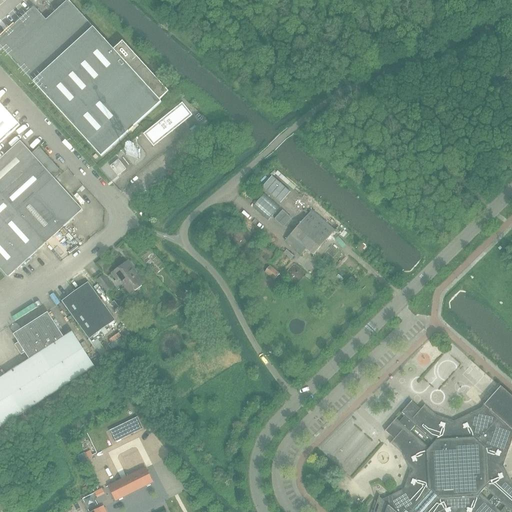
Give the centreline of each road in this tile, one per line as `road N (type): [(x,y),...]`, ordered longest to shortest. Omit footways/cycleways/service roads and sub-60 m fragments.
road 1 (unclassified): [(296,400),(183,240),(185,227),(354,81),(511,16)]
road 2 (unclassified): [(0,314),(121,223),(116,205),(0,79)]
road 3 (unclassified): [(395,305),(511,193)]
road 4 (unclassified): [(296,400),(395,305)]
road 5 (residential): [(264,511),(254,483),(259,444),(296,400)]
